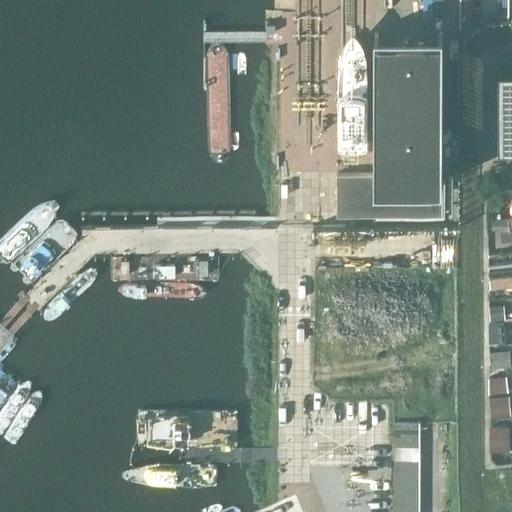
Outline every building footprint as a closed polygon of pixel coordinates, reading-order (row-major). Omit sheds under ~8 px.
[(442,215),(442,31),(374,31),(374,173),(336,172),(336,215),(442,215)] [(357,59),(370,58),(369,36),(356,36),(357,59)] [(312,114),(329,113),(327,59),(310,59),(312,114)] [(511,66),(500,67),(500,145),(511,144),(511,66)] [(491,219),(490,219),(492,231),(508,229),(507,217),(491,219)] [(511,239),(511,229),(499,231),(501,241),(511,239)] [(511,260),(489,263),(489,275),(489,276),(497,275),(502,274),(511,272),(511,260)] [(511,273),(489,276),(490,286),(511,283),(511,273)] [(488,305),(489,321),(504,319),(503,303),(488,305)] [(505,320),(488,321),(488,344),(505,343),(505,320)] [(508,349),(489,351),(490,367),(490,368),(510,366),(510,365),(508,349)] [(505,375),(488,377),(488,380),(488,392),(488,393),(508,391),(506,375),(505,375)] [(508,395),(488,397),(488,400),(490,418),(510,416),(510,414),(508,395)] [(394,434),(419,434),(419,421),(394,422),(394,434)] [(508,425),(489,425),(489,426),(489,449),(489,451),(509,451),(508,425)] [(394,434),(394,446),(419,446),(419,434),(394,434)] [(394,446),(394,458),(419,458),(419,446),(394,446)] [(419,458),(394,458),(394,471),(419,471),(419,458)] [(419,471),(394,471),(394,483),(419,483),(419,471)] [(394,483),(394,495),(419,495),(419,483),(394,483)] [(394,495),(394,507),(419,507),(419,495),(394,495)]
